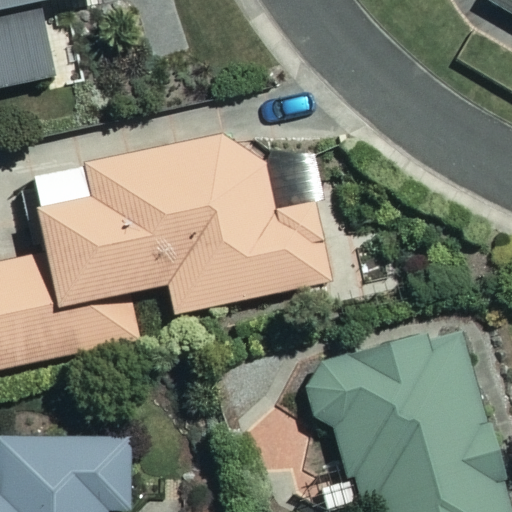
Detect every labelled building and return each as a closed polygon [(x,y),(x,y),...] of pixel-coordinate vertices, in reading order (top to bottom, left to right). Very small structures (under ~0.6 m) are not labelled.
[(45,0),(0,0),(0,88),(44,79),(28,4),(45,0)] [(511,0),(487,0),(511,16),(511,0)] [(330,194),(305,198),(299,162),(264,159),(226,135),(17,172),(31,252),(0,257),(0,368),(127,346),(119,298),(158,291),(162,312),(329,283),(325,262),(341,259),(330,194)] [(503,511),(449,327),(294,373),(307,416),(322,412),(344,486),(316,494),(320,511),(333,511),(363,503),(365,511),(503,511)] [(0,511),(119,511),(119,431),(1,432),(1,484),(0,484),(0,511)]
